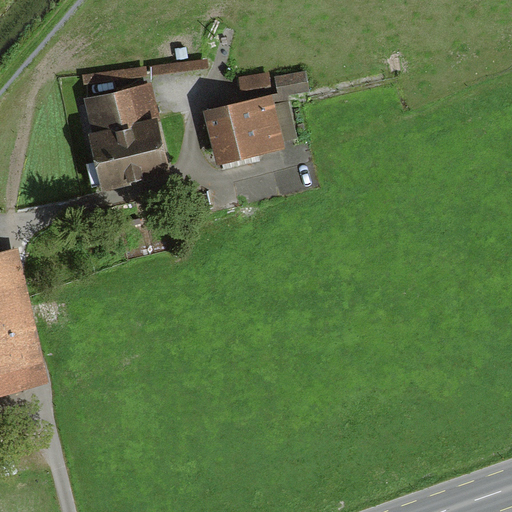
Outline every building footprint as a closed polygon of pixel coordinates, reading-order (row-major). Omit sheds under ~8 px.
[(311,89),(307,72),(276,78),(280,96),(311,89)] [(270,93),(269,76),(238,79),(239,96),(270,93)] [(106,188),(164,175),(145,91),(87,104),(106,188)] [(271,101),(209,115),(220,162),(282,148),(271,101)] [(6,255),(0,256),(0,399),(35,391),(6,255)]
